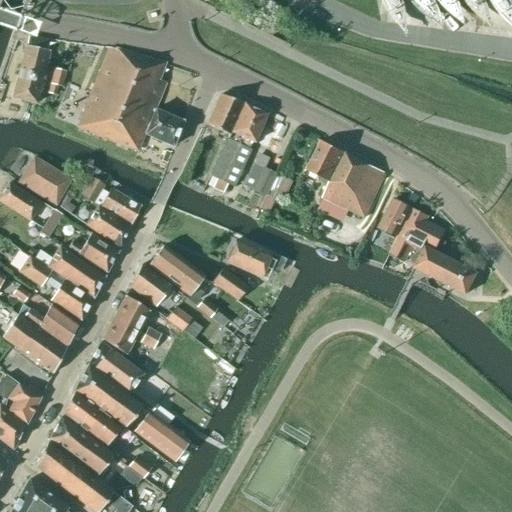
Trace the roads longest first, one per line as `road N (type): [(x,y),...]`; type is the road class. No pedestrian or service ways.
road 1 (unclassified): [(21,466),(130,258),(216,69)]
road 2 (tertiary): [(511,273),(431,186),(216,69)]
road 3 (tertiary): [(0,17),(120,38),(216,69)]
